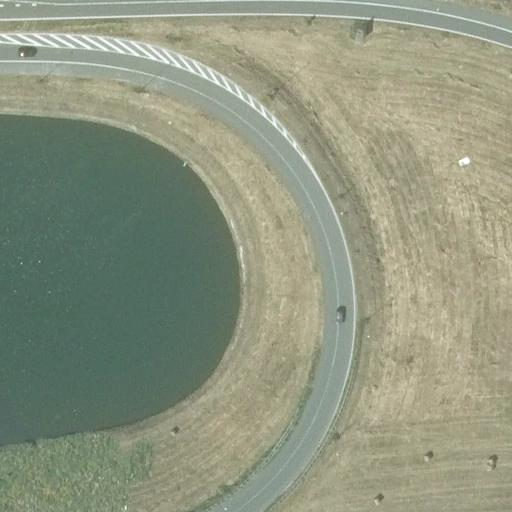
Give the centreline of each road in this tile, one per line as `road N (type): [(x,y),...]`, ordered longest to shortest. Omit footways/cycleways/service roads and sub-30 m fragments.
road 1 (motorway): [(0,54),(155,69),(248,117),(319,199),(347,279),(343,351),(327,419),(308,454),(254,511)]
road 2 (motorway): [(511,35),(400,14),(277,8),(0,12)]
